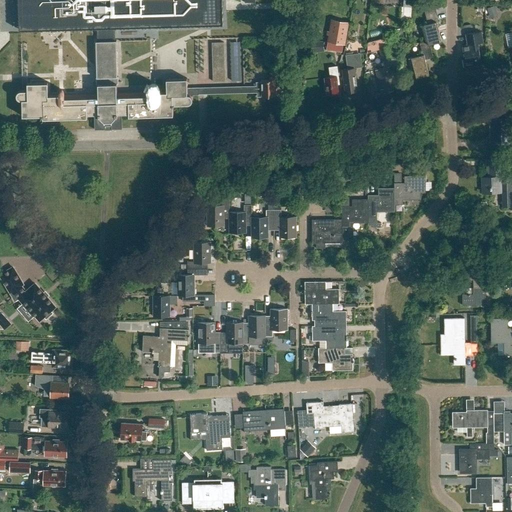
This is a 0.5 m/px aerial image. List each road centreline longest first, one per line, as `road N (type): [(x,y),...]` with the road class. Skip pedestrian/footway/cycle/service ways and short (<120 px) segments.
road 1 (residential): [(380,383),(95,396)]
road 2 (residential): [(203,143),(290,140),(452,102)]
road 3 (residential): [(1,146),(203,143)]
road 4 (residential): [(100,274),(137,264),(169,235),(193,189),(203,143)]
road 5 (residential): [(100,274),(62,262),(34,235),(1,146)]
road 6 (residential): [(342,511),(380,423),(380,383)]
road 7 (residential): [(457,511),(436,489),(434,392)]
road 8 (residential): [(95,396),(100,274)]
road 9 (residential): [(430,216),(452,186),(452,102)]
